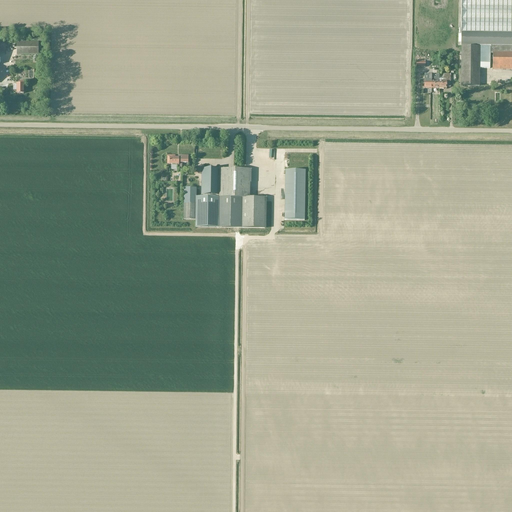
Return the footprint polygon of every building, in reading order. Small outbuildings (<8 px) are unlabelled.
[(511,0),(461,0),(461,32),(511,32),(511,0)] [(511,33),(461,33),(461,46),(461,47),(461,86),(479,86),(479,46),(492,46),(492,52),(492,70),(511,69),(511,33)] [(38,42),(17,42),(17,55),(38,55),(38,54),(41,54),(41,43),(38,43),(38,42)] [(481,71),(488,72),(489,64),(485,64),(484,65),(481,65),(481,71)] [(443,78),(439,78),(439,75),(438,89),(446,89),(446,87),(450,87),(450,75),(443,75),(443,78)] [(178,156),(178,158),(175,158),(175,156),(167,156),(167,165),(177,165),(177,169),(181,169),(182,163),(188,163),(188,156),(178,156)] [(249,198),(250,170),(201,169),(201,195),(203,195),(203,197),(196,197),(196,188),(184,188),(183,220),(195,220),(195,227),(264,229),(265,198),(249,198)] [(304,221),(305,171),(285,170),(284,221),(304,221)]
